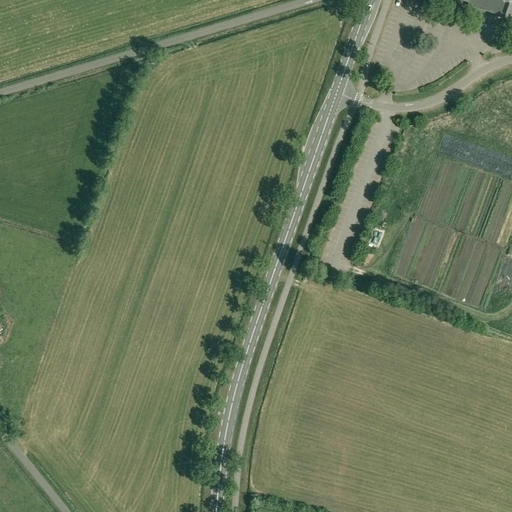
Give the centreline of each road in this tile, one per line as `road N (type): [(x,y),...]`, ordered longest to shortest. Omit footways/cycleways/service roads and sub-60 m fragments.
road 1 (secondary): [(217,511),(234,387),(339,95)]
road 2 (unclassified): [(0,93),(312,0)]
road 3 (unclassified): [(511,60),(406,109),(339,95)]
